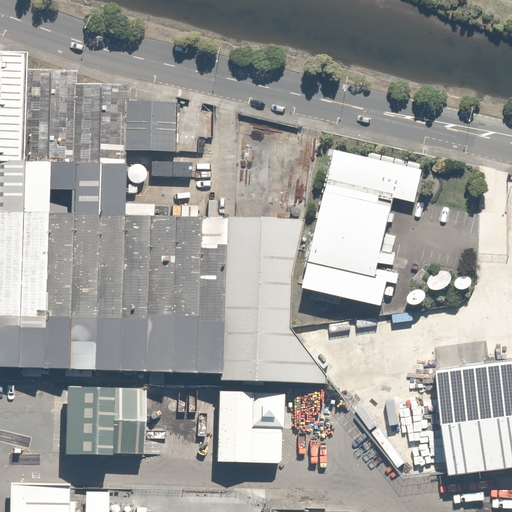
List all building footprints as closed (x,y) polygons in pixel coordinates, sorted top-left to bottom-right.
[(0,162),(22,163),(24,70),(25,54),(0,53),(0,162)] [(24,70),(22,163),(48,163),(47,192),(72,193),(75,85),(75,71),(24,70)] [(122,216),(125,150),(126,101),(127,85),(75,85),(72,193),(71,215),(122,216)] [(176,103),(126,101),(125,150),(175,152),(176,103)] [(423,169),(336,149),(306,286),(384,303),(389,281),(398,283),(400,272),(380,267),(395,196),(416,201),(423,169)] [(0,368),(219,374),(224,219),(122,216),(71,215),(47,214),(47,192),(48,163),(22,163),(0,162),(0,368)] [(303,221),(224,219),(219,374),(219,381),(324,384),(325,376),(287,329),(290,275),(303,221)] [(511,463),(511,357),(438,366),(450,471),(511,463)] [(130,399),(54,397),(52,467),(128,470),(130,399)] [(234,405),(203,405),(201,472),(261,474),(262,442),(233,441),(234,405)] [(107,511),(108,489),(85,488),(84,511),(107,511)] [(0,511),(50,511),(52,493),(0,491),(0,511)]
